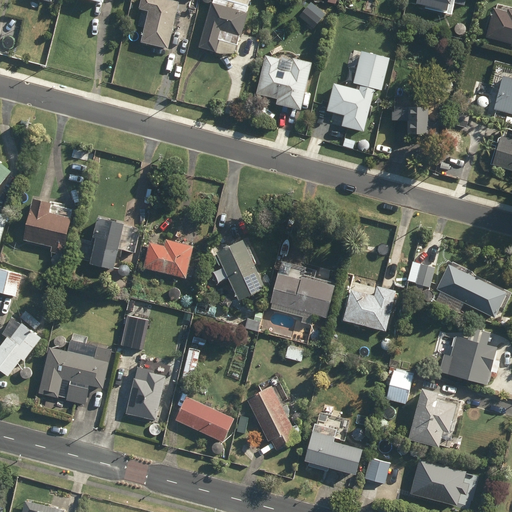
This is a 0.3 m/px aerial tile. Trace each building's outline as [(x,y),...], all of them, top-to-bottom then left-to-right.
[(147,12),(140,43),(167,49),(178,3),(165,0),(139,0),(138,10),(147,12)] [(222,0),(211,0),(198,48),(222,55),(234,54),(248,0),(223,0),(222,0)] [(415,0),(415,4),(424,7),(423,9),(450,15),(453,4),(463,6),(464,0),(415,0)] [(327,9),(318,7),(317,14),(325,16),(327,9)] [(492,9),(485,37),(511,44),(511,10),(507,9),(506,12),(492,9)] [(460,34),(462,34),(464,33),(465,32),(466,30),(466,28),(466,26),(464,24),(463,23),(461,23),(459,23),(457,23),(456,25),(455,26),(454,28),(455,30),(455,32),(456,33),(458,34),(460,34)] [(357,82),(386,89),(394,57),(365,50),(357,82)] [(304,110),(315,65),(297,60),(294,72),(282,69),(284,61),(269,57),(260,94),(282,100),(281,105),(304,110)] [(140,65),(125,61),(122,70),(137,74),(140,65)] [(511,79),(501,76),(492,110),(511,115),(511,79)] [(337,98),(330,125),(363,134),(370,107),(351,101),(353,92),(345,90),(343,99),(337,98)] [(483,108),(485,107),(486,106),(488,105),(488,103),(489,101),(488,99),(487,98),(485,96),(483,96),(482,96),(480,97),(478,98),(477,99),(477,101),(477,103),(478,105),(479,106),(481,107),(483,108)] [(406,121),(406,135),(413,135),(413,138),(421,139),(421,135),(437,135),(437,123),(427,123),(427,108),(393,108),(393,113),(390,113),(390,121),(406,121)] [(449,124),(466,128),(468,115),(452,112),(449,124)] [(511,140),(500,137),(491,165),(511,171),(511,140)] [(0,182),(9,172),(0,164),(0,182)] [(97,165),(91,188),(108,192),(113,169),(97,165)] [(31,200),(21,240),(51,247),(50,253),(60,255),(69,218),(47,213),(50,204),(31,200)] [(94,239),(89,265),(112,270),(122,225),(96,219),(91,238),(94,239)] [(142,269),(185,279),(193,247),(164,240),(163,247),(148,243),(142,269)] [(264,289),(252,264),(254,264),(252,260),(250,261),(240,241),(214,254),(238,302),(264,289)] [(382,256),(384,255),(386,254),(388,253),(388,251),(389,249),(388,247),(387,246),(385,244),(383,244),(382,244),(380,245),(378,246),(377,247),(377,249),(377,251),(378,253),(379,254),(380,255),(382,256)] [(133,266),(122,264),(120,275),(131,277),(133,266)] [(420,265),(415,284),(429,288),(434,268),(420,265)] [(436,290),(471,307),(474,301),(484,306),(493,288),(447,265),(436,290)] [(0,270),(0,294),(15,298),(18,285),(22,286),(24,276),(0,270)] [(277,274),(269,303),(271,303),(269,308),(302,317),(301,323),(310,325),(312,315),(325,318),(333,287),(301,278),(300,280),(277,274)] [(184,288),(172,286),(170,301),(181,303),(184,288)] [(349,291),(342,321),(384,332),(394,292),(375,287),(373,297),(349,291)] [(427,301),(429,300),(431,299),(432,298),(433,296),(433,294),(432,292),(431,291),(430,289),(428,289),(426,289),(424,290),(423,291),(422,292),(421,294),(421,296),(422,298),(423,299),(425,300),(427,301)] [(267,303),(262,293),(249,299),(254,309),(267,303)] [(22,308),(17,314),(36,329),(41,323),(22,308)] [(126,316),(120,346),(142,350),(148,321),(126,316)] [(6,337),(0,345),(0,372),(7,377),(20,360),(23,362),(40,339),(21,324),(9,340),(6,337)] [(218,329),(215,339),(223,342),(226,332),(218,329)] [(60,347),(62,346),(64,346),(66,344),(66,342),(66,340),(66,338),(65,337),(63,336),(61,335),(59,335),(58,336),(56,337),(55,339),(55,340),(55,342),(56,344),(57,345),(58,346),(60,347)] [(511,337),(500,335),(493,366),(507,369),(510,356),(511,356),(511,337)] [(208,336),(195,336),(195,345),(208,345),(208,336)] [(482,373),(467,369),(470,359),(464,357),(469,339),(453,336),(449,353),(442,351),(440,363),(432,361),(429,374),(464,382),(465,381),(479,384),(482,373)] [(386,349),(388,349),(390,348),(391,347),(392,345),(392,343),(392,341),(391,339),(389,338),(387,338),(385,338),(384,338),(382,339),(381,341),(381,343),(381,345),(381,346),(383,348),(384,349),(386,349)] [(48,349),(37,394),(85,405),(88,390),(86,389),(87,385),(101,389),(110,351),(69,341),(66,353),(48,349)] [(340,345),(330,341),(328,346),(338,349),(340,345)] [(284,358),(300,362),(304,350),(288,346),(284,358)] [(188,350),(183,372),(194,374),(198,353),(188,350)] [(389,368),(386,377),(390,378),(385,399),(405,404),(413,374),(403,372),(405,361),(395,358),(395,361),(389,359),(387,367),(389,368)] [(26,379),(28,378),(29,377),(31,376),(31,374),(32,372),(31,370),(30,369),(28,367),(26,367),(25,367),(23,368),(21,369),(20,370),(20,372),(20,374),(21,376),(22,377),(24,378),(26,379)] [(151,374),(151,372),(136,368),(133,380),(125,414),(155,421),(164,377),(151,374)] [(297,439),(270,387),(245,400),(267,442),(271,440),(276,450),(297,439)] [(420,389),(407,440),(438,448),(440,438),(449,440),(454,421),(451,420),(455,407),(443,404),(445,396),(420,389)] [(186,397),(174,421),(221,443),(232,419),(186,397)] [(392,420),(382,417),(377,441),(387,443),(392,420)] [(155,435),(157,435),(159,434),(160,433),(161,431),(161,429),(161,427),(160,425),(158,424),(156,424),(154,424),(153,424),(151,425),(150,427),(150,429),(150,431),(150,432),(152,434),(153,435),(155,435)] [(325,436),(326,430),(312,427),(303,462),(354,476),(361,450),(339,444),(340,440),(325,436)] [(217,454),(219,454),(221,453),(222,452),(223,450),(223,448),(223,446),(222,444),(220,443),(218,442),(216,443),(215,443),(213,444),(212,446),(212,448),(212,450),(213,451),(214,453),(215,454),(217,454)] [(369,458),(364,479),(385,484),(390,463),(369,458)] [(418,460),(409,494),(456,506),(459,495),(465,496),(468,485),(462,483),(465,472),(418,460)] [(485,482),(483,493),(490,494),(491,483),(485,482)] [(21,511),(63,511),(64,511),(24,502),(21,511)]
